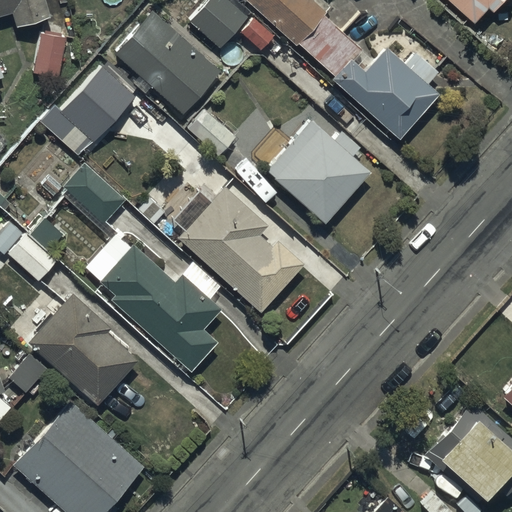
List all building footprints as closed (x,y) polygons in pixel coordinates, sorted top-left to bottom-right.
[(0,0),(0,8),(10,6),(14,18),(48,8),(45,0),(0,0)] [(245,13),(230,0),(200,0),(187,14),(216,43),(245,13)] [(250,0),(293,38),(295,35),(332,69),(330,71),(396,131),(436,87),(424,76),(434,65),(413,46),(403,57),(384,40),(371,54),(321,9),(328,1),(326,0),(250,0)] [(462,0),(476,12),(487,0),(494,0),(496,1),(497,0),(462,0)] [(215,64),(150,4),(113,48),(137,68),(129,78),(143,89),(150,80),(180,106),(215,64)] [(63,30),(38,27),(33,67),(58,71),(63,30)] [(216,149),(233,130),(200,102),(184,121),(216,149)] [(328,134),(307,115),(278,146),(275,143),(260,159),(322,216),(368,165),(351,148),(357,141),(338,123),(328,134)] [(211,155),(172,120),(154,140),(193,175),(211,155)] [(122,194),(82,158),(61,180),(101,217),(122,194)] [(265,218),(222,179),(211,192),(201,183),(172,213),(183,223),(175,231),(258,305),(301,257),(274,232),(268,239),(256,229),(265,218)] [(21,228),(8,217),(0,226),(0,247),(2,249),(21,228)] [(53,254),(23,228),(6,248),(36,275),(53,254)] [(128,241),(114,228),(83,262),(112,288),(109,292),(188,364),(215,335),(200,321),(218,300),(207,290),(217,280),(191,256),(173,276),(131,238),(128,241)] [(71,286),(26,335),(95,398),(135,354),(104,325),(108,320),(71,286)] [(44,362),(28,348),(7,372),(23,386),(44,362)] [(511,370),(508,375),(511,378),(501,389),(511,398),(511,370)] [(92,511),(140,458),(66,394),(10,457),(72,511),(92,511)] [(465,397),(420,446),(471,493),(490,472),(504,485),(511,476),(511,432),(482,405),(478,408),(465,397)] [(411,511),(384,488),(375,499),(369,493),(360,504),(367,510),(364,511),(411,511)]
